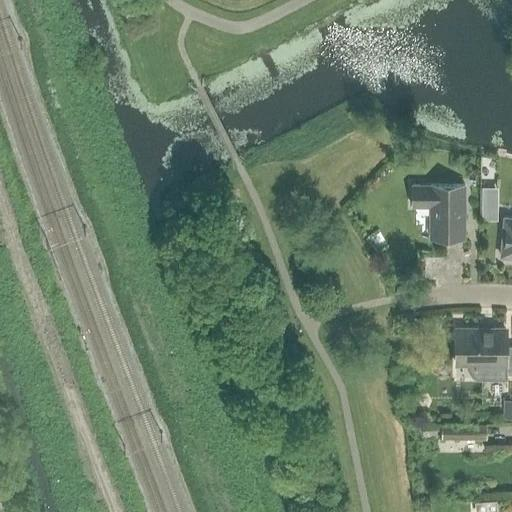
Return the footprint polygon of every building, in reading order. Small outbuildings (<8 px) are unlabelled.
[(465,238),(465,185),(412,185),(412,206),(430,206),(430,238),(465,238)] [(482,220),(494,220),(494,194),(482,194),(482,220)] [(511,217),(504,217),(500,256),(511,257),(511,217)] [(507,380),(507,374),(511,374),(511,346),(506,346),(506,330),(456,330),(456,363),(466,363),(466,368),(471,377),(477,380),(507,380)] [(511,400),(503,400),(503,420),(511,419),(511,400)] [(486,438),(486,425),(442,425),(442,438),(486,438)] [(496,511),(496,500),(477,502),(477,511),(496,511)]
